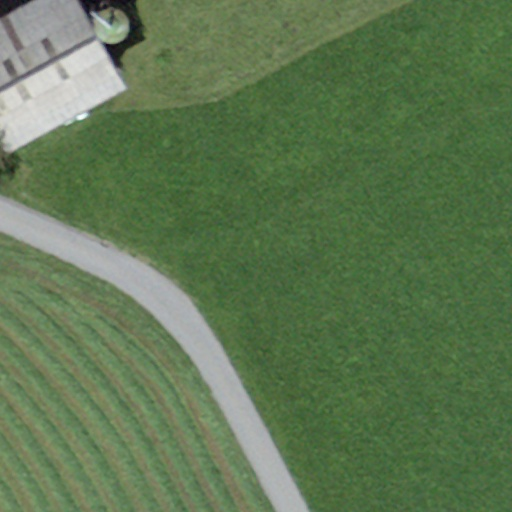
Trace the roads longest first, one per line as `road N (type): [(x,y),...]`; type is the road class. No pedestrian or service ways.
road 1 (track): [(304,511),(189,326),(129,273)]
road 2 (track): [(0,230),(39,251),(129,273)]
